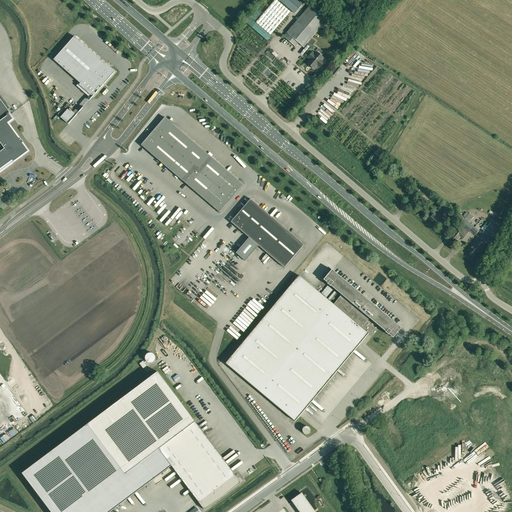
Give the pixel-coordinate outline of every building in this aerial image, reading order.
[(277,0),(274,0),(256,22),(270,35),(291,11),(277,0)] [(302,0),(279,0),(295,14),(305,2),(302,0)] [(287,33),(283,36),(295,47),(298,43),(304,47),(327,20),(310,6),(287,33)] [(80,84),(79,85),(91,96),(100,86),(101,87),(115,72),(74,36),(54,60),(80,84)] [(311,59),(307,63),(309,64),(308,66),(311,68),(312,68),(314,69),(317,66),(319,68),(324,62),(322,60),(323,58),(316,52),(315,54),(312,52),(308,58),(309,57),(311,59)] [(0,171),(20,157),(24,154),(24,155),(25,155),(26,155),(26,154),(27,154),(27,153),(26,153),(28,152),(7,123),(14,119),(15,120),(0,99),(0,171)] [(141,145),(174,173),(201,197),(220,213),(243,185),(225,169),(197,145),(165,117),(141,145)] [(417,188),(413,192),(418,196),(422,191),(417,188)] [(248,237),(268,214),(250,199),(231,222),(248,237)] [(438,215),(434,212),(431,217),(437,222),(440,217),(441,216),(439,214),(438,215)] [(266,253),(286,230),(268,214),(248,237),(266,253)] [(462,217),(459,221),(462,224),(450,238),(455,242),(459,236),(462,239),(469,230),(475,235),(478,231),(468,222),(464,218),(462,217)] [(490,222),(482,233),(492,240),(500,230),(490,222)] [(286,230),(266,253),(284,268),(304,245),(286,230)] [(478,252),(485,244),(478,238),(470,246),(471,247),(467,252),(472,257),(478,251),(478,252)] [(330,286),(341,295),(333,304),(299,275),(225,363),(295,422),(368,334),(361,328),(369,318),(386,332),(385,333),(388,335),(389,334),(393,338),(401,328),(332,270),(323,280),(328,284),(327,284),(330,287),(330,286)] [(158,372),(88,424),(21,475),(48,511),(110,511),(154,479),(157,482),(174,469),(203,508),(239,481),(158,372)] [(305,434),(307,434),(308,433),(309,433),(310,432),(310,430),(310,429),(310,428),(309,427),(308,426),(307,426),(305,426),(304,426),(303,427),(302,428),(302,430),(302,431),(303,432),(304,433),(305,434)] [(292,502),(299,511),(315,511),(302,493),(300,494),(291,500),(292,502)]
